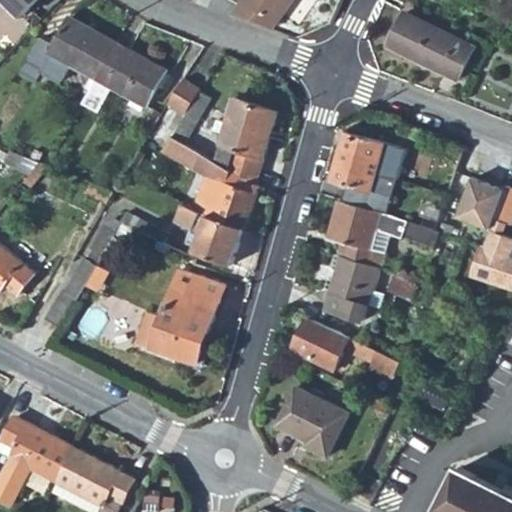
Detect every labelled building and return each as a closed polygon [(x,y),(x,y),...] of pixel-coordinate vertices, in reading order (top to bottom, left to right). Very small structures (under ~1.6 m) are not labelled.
[(8,0),(24,14),(37,0),(8,0)] [(296,0),(244,0),(243,2),(280,25),(296,0)] [(280,25),(243,2),(236,14),(277,29),(280,25)] [(409,10),(392,45),(462,79),(479,46),(409,10)] [(23,72),(36,78),(41,70),(44,72),(62,82),(72,63),(93,75),(86,88),(90,89),(116,41),(70,16),(56,44),(41,37),(23,72)] [(90,89),(84,101),(100,110),(113,86),(134,98),(147,104),(148,106),(159,86),(166,73),(168,70),(116,41),(90,89)] [(166,73),(159,86),(163,89),(171,75),(166,73)] [(183,78),(168,102),(187,113),(197,98),(202,89),(183,78)] [(236,97),(216,160),(233,170),(257,183),(279,110),(236,97)] [(147,104),(134,98),(131,105),(143,111),(147,104)] [(187,113),(174,136),(183,141),(196,119),(194,117),(203,102),(197,98),(187,113)] [(410,150),(350,132),(336,180),(351,184),(346,201),(410,219),(413,210),(394,204),(410,150)] [(207,175),(196,209),(201,211),(208,214),(246,227),(257,193),(259,185),(257,183),(233,170),(216,160),(203,153),(183,141),(174,136),(165,151),(207,175)] [(507,191),(474,179),(460,218),(493,230),(497,219),(507,191)] [(88,191),(107,203),(115,190),(94,181),(88,191)] [(507,191),(497,219),(511,224),(511,187),(509,187),(507,191)] [(342,200),(332,237),(347,241),(354,243),(350,257),(382,269),(392,234),(404,238),(406,234),(410,235),(410,238),(436,247),(442,231),(410,219),(346,201),(342,200)] [(184,203),(176,219),(193,227),(201,211),(196,209),(184,203)] [(127,210),(122,221),(179,250),(183,239),(127,210)] [(193,227),(188,243),(197,247),(208,214),(201,211),(193,227)] [(208,214),(197,247),(196,251),(233,264),(246,227),(208,214)] [(105,224),(66,293),(76,298),(77,300),(117,230),(105,224)] [(511,237),(493,230),(488,247),(482,246),(473,277),(511,290),(511,237)] [(347,241),(343,255),(350,257),(354,243),(347,241)] [(0,242),(0,293),(7,284),(19,294),(37,273),(0,242)] [(350,257),(343,255),(327,309),(365,321),(382,269),(350,257)] [(181,269),(175,285),(191,290),(196,274),(181,269)] [(164,317),(153,347),(198,362),(225,284),(196,274),(191,290),(175,285),(164,317)] [(420,285),(396,275),(390,290),(413,302),(420,285)] [(76,298),(66,293),(62,291),(48,318),(61,325),(76,298)] [(139,343),(153,347),(164,317),(150,312),(139,343)] [(363,344),(311,318),(296,350),(335,370),(348,348),(356,352),(356,355),(371,363),(369,369),(392,379),(400,362),(363,344)] [(460,397),(438,385),(429,403),(452,414),(460,397)] [(299,386),(280,425),(306,438),(304,443),(331,456),(353,412),(320,397),(323,391),(315,388),(313,393),(299,386)] [(375,398),(373,410),(376,421),(384,426),(394,408),(375,398)] [(4,440),(5,441),(17,448),(12,457),(0,480),(0,497),(13,505),(33,468),(59,481),(76,447),(16,417),(4,440)] [(17,448),(5,441),(2,447),(4,453),(12,457),(17,448)] [(76,447),(59,481),(105,505),(110,496),(123,503),(136,479),(76,447)] [(463,469),(441,511),(511,511),(511,484),(506,491),(500,488),(494,485),(463,469)] [(59,481),(54,491),(93,511),(118,511),(123,503),(110,496),(105,505),(59,481)]
